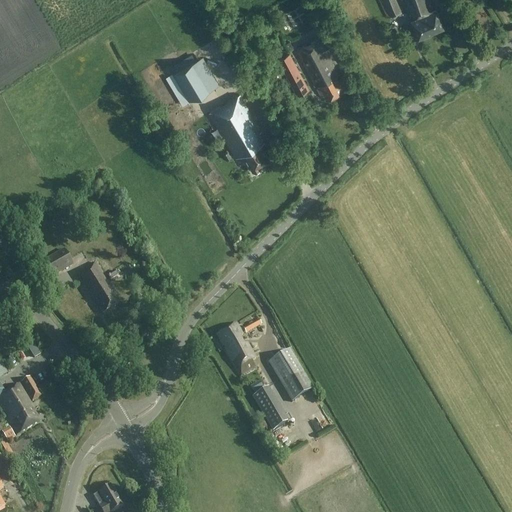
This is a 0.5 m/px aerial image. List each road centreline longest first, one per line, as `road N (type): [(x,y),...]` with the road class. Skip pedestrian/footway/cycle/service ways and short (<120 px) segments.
road 1 (unclassified): [(162,392),(186,326),(251,257),(376,135),(511,45)]
road 2 (tertiary): [(119,419),(43,321),(0,249)]
